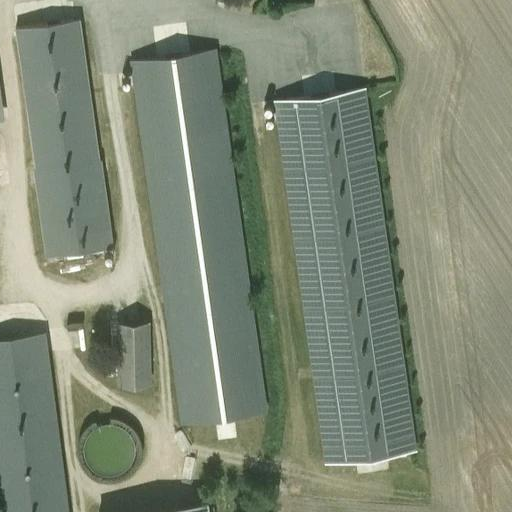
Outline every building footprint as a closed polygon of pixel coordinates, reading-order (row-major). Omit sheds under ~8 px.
[(71,0),(47,0),(36,2),(39,23),(74,18),(71,0)] [(39,23),(16,26),(47,253),(111,244),(80,17),(74,18),(39,23)] [(188,24),(156,26),(158,51),(189,49),(188,24)] [(212,49),(135,60),(185,419),(262,408),(212,49)] [(360,89),(279,100),(288,160),(330,458),(410,447),(360,89)] [(147,320),(118,321),(120,382),(149,381),(147,320)] [(65,511),(42,331),(0,335),(0,511),(65,511)] [(137,468),(139,457),(136,446),(130,437),(121,431),(110,429),(99,432),(90,438),(84,447),(82,458),(85,469),(91,478),(100,484),(111,486),(122,483),(131,477),(137,468)] [(209,511),(208,499),(109,511),(209,511)]
